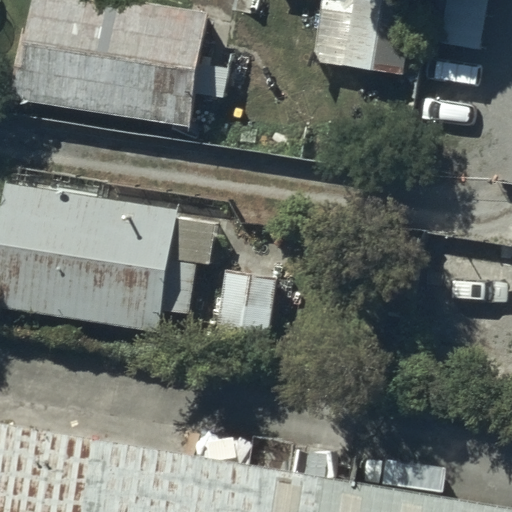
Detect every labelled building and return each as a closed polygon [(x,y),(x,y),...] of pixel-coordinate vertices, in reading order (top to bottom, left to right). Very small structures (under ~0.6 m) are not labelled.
[(212,5),(181,0),(38,0),(34,30),(26,29),(17,92),(192,116),(189,138),(245,139),(246,108),(216,107),(216,112),(199,111),(199,89),(229,90),(230,60),(204,59),(212,5)] [(418,0),(323,0),(316,57),(410,69),(418,0)] [(490,0),(449,0),(444,37),(483,44),(490,0)] [(8,176),(2,224),(0,223),(0,300),(164,324),(167,302),(195,306),(201,260),(215,262),(221,218),(182,213),(183,201),(8,176)] [(279,269),(231,263),(220,351),(268,357),(279,269)] [(492,511),(0,437),(0,511),(492,511)]
